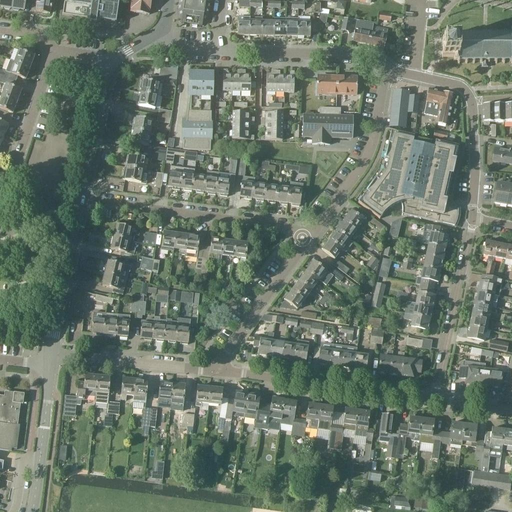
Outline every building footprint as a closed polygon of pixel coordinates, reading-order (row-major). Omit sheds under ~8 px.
[(0,0),(0,6),(3,7),(4,9),(9,10),(10,8),(11,8),(12,0),(0,0)] [(12,0),(11,8),(12,8),(13,11),(18,12),(19,10),(23,10),(24,0),(12,0)] [(36,4),(35,12),(49,14),(50,7),(51,2),(54,3),(54,0),(37,0),(36,4)] [(116,23),(117,13),(118,0),(62,0),(61,15),(116,23)] [(130,0),(130,9),(130,12),(148,15),(149,12),(151,1),(151,0),(130,0)] [(210,4),(209,0),(178,0),(179,0),(177,11),(181,24),(202,27),(209,16),(210,4)] [(237,35),(249,35),(249,17),(237,17),(237,35)] [(249,35),(261,35),(261,21),(262,18),(249,17),(249,35)] [(351,20),(344,19),(342,30),(349,32),(351,20)] [(261,35),(273,36),(273,22),(261,21),(261,35)] [(372,26),(373,27),(373,25),(356,21),(354,30),(352,41),(367,44),(369,33),(371,33),(372,26)] [(285,22),(273,22),(273,36),(285,36),(285,22)] [(285,36),(297,36),(297,22),(285,22),(285,36)] [(309,22),(297,22),(297,36),(309,36),(309,22)] [(371,33),(369,33),(367,44),(384,48),(387,30),(373,27),(372,26),(371,33)] [(511,30),(510,30),(510,35),(504,35),(504,33),(502,33),(502,35),(497,35),(497,33),(495,33),(495,35),(489,35),(489,33),(488,33),(487,35),(482,35),(482,33),(480,33),(480,35),(474,35),(474,33),(472,33),(472,35),(467,35),(467,33),(465,33),(465,35),(459,35),(459,33),(457,33),(457,36),(453,36),(453,40),(442,40),(442,57),(453,57),(453,61),(457,61),(457,64),(459,64),(459,62),(465,62),(465,64),(467,64),(467,62),(472,62),(472,64),(474,64),(474,62),(480,62),(480,64),(482,64),(482,68),(487,68),(487,64),(489,64),(489,62),(495,62),(495,64),(496,64),(496,62),(502,62),(502,64),(504,64),(504,62),(511,62),(511,64),(511,67),(511,30)] [(19,50),(15,62),(30,68),(35,56),(19,50)] [(5,71),(8,72),(10,73),(26,79),(30,68),(15,62),(14,62),(9,61),(5,71)] [(0,69),(0,75),(6,78),(8,72),(5,71),(0,69)] [(222,70),(222,92),(231,92),(231,75),(226,75),(226,70),(222,70)] [(231,92),(240,92),(240,71),(236,71),(236,75),(231,75),(231,92)] [(244,71),(240,71),(240,92),(249,92),(249,75),(244,75),(244,71)] [(265,93),(275,93),(275,71),(271,71),(271,76),(265,76),(265,93)] [(279,71),(275,71),(275,93),(284,93),(284,76),(279,76),(279,71)] [(289,76),(284,76),(284,93),(293,93),(293,72),(289,71),(289,76)] [(209,150),(211,75),(189,74),(188,89),(190,93),(186,125),(183,125),(183,142),(184,142),(183,149),(209,150)] [(141,88),(140,92),(157,95),(159,83),(174,86),(175,80),(149,75),(148,81),(142,80),(142,81),(140,81),(139,88),(141,88)] [(316,94),(337,95),(337,77),(317,76),(316,94)] [(337,77),(337,95),(355,95),(356,78),(337,77)] [(6,85),(2,96),(17,102),(22,90),(6,85)] [(423,114),(437,117),(440,104),(439,104),(442,92),(428,89),(425,102),(426,102),(423,114)] [(393,91),(390,117),(389,127),(405,129),(407,113),(416,114),(418,97),(408,96),(409,92),(393,91)] [(154,109),(157,95),(140,92),(139,97),(137,97),(136,104),(138,105),(137,105),(154,109)] [(440,104),(437,117),(436,123),(447,125),(453,96),(454,95),(442,92),(439,104),(440,104)] [(0,108),(13,113),(17,102),(2,96),(0,100),(0,108)] [(488,123),(493,123),(492,105),(491,105),(491,108),(489,108),(489,105),(481,105),(481,123),(483,123),(483,125),(484,126),(487,126),(488,125),(488,123)] [(493,123),(503,123),(503,105),(496,105),(496,108),(494,108),(494,105),(492,105),(493,123)] [(510,105),(503,105),(503,123),(511,122),(511,107),(510,107),(510,105)] [(340,116),(340,108),(319,108),(319,116),(303,115),(302,137),(312,138),(312,145),(329,145),(329,138),(351,139),(352,117),(340,116)] [(158,109),(157,115),(170,117),(171,112),(158,109)] [(232,112),(232,122),(253,122),(253,118),(249,118),(249,113),(232,112)] [(260,118),(260,123),(281,123),(282,113),(265,113),(265,118),(260,118)] [(169,124),(170,117),(157,115),(156,121),(169,124)] [(134,126),(133,130),(150,133),(152,120),(135,117),(135,118),(133,118),(132,125),(134,126)] [(0,120),(0,134),(3,136),(5,132),(6,132),(9,126),(8,125),(0,120)] [(232,122),(231,131),(248,131),(248,126),(253,126),(253,122),(232,122)] [(265,126),(264,132),(281,132),(281,123),(260,123),(260,126),(265,126)] [(147,146),(150,133),(133,130),(132,134),(130,134),(129,141),(131,142),(130,143),(147,146)] [(248,136),(248,131),(231,131),(231,140),(253,140),(253,136),(248,136)] [(366,198),(363,196),(357,203),(379,219),(384,213),(401,202),(402,215),(402,214),(455,226),(458,209),(441,205),(444,194),(447,195),(451,179),(447,178),(448,174),(452,174),(455,160),(452,159),(453,154),(456,155),(458,146),(435,141),(433,148),(412,143),(414,136),(390,131),(388,140),(392,140),(391,145),(387,144),(384,159),(388,160),(387,165),(383,164),(382,170),(378,176),(381,178),(378,182),(375,180),(366,192),(369,194),(366,198)] [(434,131),(433,137),(445,140),(447,134),(434,131)] [(281,141),(281,132),(264,132),(264,136),(260,136),(260,140),(281,141)] [(154,147),(152,153),(165,155),(166,149),(154,147)] [(506,152),(494,150),(491,163),(511,167),(511,159),(511,148),(507,148),(506,152)] [(164,164),(171,165),(173,150),(167,149),(164,164)] [(164,161),(165,155),(152,153),(151,159),(164,161)] [(127,163),(126,167),(143,170),(145,158),(128,154),(128,155),(126,155),(125,163),(127,163)] [(238,177),(243,178),(244,177),(246,160),(240,159),(238,177)] [(268,171),(268,166),(269,163),(262,162),(261,170),(268,171)] [(142,171),(143,170),(126,167),(125,171),(123,171),(122,179),(124,179),(123,180),(140,183),(141,176),(151,178),(152,173),(142,171)] [(170,168),(167,187),(172,188),(172,189),(179,190),(179,189),(180,189),(182,169),(170,168)] [(194,171),(182,169),(180,189),(184,189),(184,191),(191,192),(191,190),(192,190),(194,176),(194,171)] [(206,172),(206,177),(203,192),(208,193),(208,194),(215,195),(215,194),(217,179),(218,174),(206,172)] [(162,174),(156,173),(154,186),(161,186),(162,174)] [(206,177),(194,176),(192,190),(196,191),(196,192),(203,193),(203,192),(206,177)] [(251,199),(252,199),(254,184),(255,179),(244,177),(243,178),(242,182),(241,182),(239,197),(244,198),(244,199),(251,200),(251,199)] [(230,180),(217,179),(215,194),(220,194),(220,196),(227,197),(227,195),(228,195),(230,180)] [(290,189),(289,189),(287,204),(292,204),(291,206),(299,207),(299,205),(300,205),(302,190),(303,184),(291,182),(290,189)] [(266,185),(254,184),(252,199),(256,199),(256,201),(263,202),(263,200),(266,185)] [(494,199),(493,204),(494,204),(507,206),(511,207),(511,186),(510,187),(496,184),(496,186),(494,199)] [(266,185),(263,200),(268,201),(268,202),(275,203),(275,202),(277,187),(266,185)] [(289,189),(277,187),(275,202),(280,203),(280,204),(287,205),(287,204),(289,189)] [(344,221),(356,230),(363,220),(351,211),(348,215),(347,214),(343,220),(344,221)] [(372,218),(369,223),(381,232),(384,227),(372,218)] [(337,231),(349,240),(356,230),(344,221),(341,225),(340,224),(336,230),(337,231)] [(114,229),(112,237),(133,242),(135,236),(138,237),(140,230),(138,229),(117,224),(116,229),(114,229)] [(427,244),(444,247),(447,236),(442,235),(443,230),(431,227),(429,239),(422,238),(421,244),(427,245),(427,244)] [(173,249),(175,234),(171,233),(171,232),(163,231),(163,232),(160,250),(173,252),(173,249)] [(330,240),(329,240),(341,249),(346,253),(353,243),(349,240),(337,231),(334,234),(333,233),(328,239),(330,240)] [(175,234),(173,249),(180,250),(179,255),(184,256),(186,235),(182,235),(183,233),(175,232),(175,234)] [(149,245),(155,246),(156,234),(145,233),(142,244),(149,245)] [(196,259),(196,257),(199,237),(194,236),(195,235),(187,234),(187,235),(186,235),(184,256),(184,257),(196,259)] [(135,249),(132,248),(133,242),(112,237),(110,244),(112,245),(111,249),(127,253),(127,254),(134,255),(135,249)] [(221,255),(223,240),(219,240),(219,238),(212,237),(212,239),(211,239),(209,253),(216,254),(215,261),(221,262),(221,255)] [(221,255),(233,257),(235,242),(231,241),(231,240),(224,239),(223,240),(221,255)] [(334,259),(341,249),(329,240),(327,244),(326,243),(321,249),(322,250),(334,259)] [(235,242),(233,257),(240,258),(240,262),(245,262),(247,244),(243,243),(243,242),(235,241),(235,242)] [(489,262),(487,270),(494,271),(495,263),(492,262),(493,257),(494,258),(497,243),(486,241),(483,255),(489,256),(487,262),(489,262)] [(505,260),(506,260),(509,246),(497,243),(494,258),(505,260)] [(442,259),(444,247),(427,244),(427,245),(425,255),(442,259)] [(389,258),(392,249),(385,248),(383,256),(389,258)] [(425,255),(423,266),(439,270),(442,259),(425,255)] [(372,271),(378,263),(372,258),(366,266),(372,271)] [(208,260),(202,259),(200,271),(201,271),(200,276),(198,285),(205,286),(206,277),(208,260)] [(381,266),(389,268),(391,261),(382,259),(381,266)] [(104,274),(126,279),(128,273),(129,273),(131,267),(124,265),(107,261),(104,274)] [(153,261),(152,266),(151,272),(157,273),(159,262),(153,261)] [(349,270),(337,261),(333,266),(345,275),(349,270)] [(306,271),(318,280),(326,271),(314,262),(311,265),(310,264),(305,270),(306,271)] [(152,266),(141,263),(139,269),(151,272),(152,266)] [(419,285),(432,288),(434,281),(437,282),(439,270),(423,266),(420,278),(416,277),(414,285),(419,286),(419,285)] [(311,290),(318,280),(306,271),(304,275),(302,274),(298,280),(299,281),(311,290)] [(126,279),(104,274),(101,287),(113,289),(112,293),(122,296),(126,279)] [(236,274),(229,284),(234,287),(241,277),(236,274)] [(478,287),(477,292),(500,297),(503,280),(483,275),(481,281),(479,281),(479,282),(478,282),(477,286),(478,287)] [(292,290),(292,291),(304,300),(311,290),(299,281),(296,285),(295,284),(291,290),(292,290)] [(146,296),(148,285),(142,284),(140,295),(146,296)] [(229,284),(226,289),(231,292),(234,287),(229,284)] [(419,285),(415,303),(432,307),(434,295),(431,295),(432,288),(419,285)] [(168,289),(158,288),(157,296),(167,298),(168,289)] [(375,288),(373,295),(382,298),(384,290),(375,288)] [(297,310),(304,300),(292,291),(289,294),(288,293),(284,299),(285,300),(284,301),(297,310)] [(169,292),(168,297),(170,298),(169,302),(179,303),(180,293),(169,292)] [(475,304),(491,307),(496,308),(499,297),(500,297),(477,292),(477,293),(475,294),(475,298),(476,299),(475,304)] [(94,300),(105,303),(107,297),(95,295),(94,300)] [(372,300),(371,307),(380,309),(381,302),(372,300)] [(143,303),(143,302),(137,301),(135,314),(136,314),(135,319),(141,319),(142,316),(144,316),(146,303),(143,303)] [(415,303),(413,315),(429,318),(432,307),(415,303)] [(475,304),(472,315),(489,318),(491,307),(475,304)] [(315,321),(316,315),(301,312),(300,318),(315,321)] [(103,334),(105,314),(91,313),(91,319),(92,319),(91,333),(95,334),(95,335),(102,336),(103,334)] [(117,315),(105,314),(103,334),(107,335),(107,336),(114,337),(115,336),(117,315)] [(427,330),(429,318),(413,315),(412,316),(404,314),(403,320),(411,321),(410,326),(427,330)] [(129,316),(117,315),(115,336),(119,336),(119,338),(126,338),(126,337),(127,337),(129,316)] [(493,319),(489,318),(472,315),(470,326),(491,331),(493,319)] [(153,318),(153,325),(151,340),(156,340),(156,341),(163,342),(163,341),(165,322),(159,321),(159,319),(153,318)] [(367,329),(379,330),(381,320),(368,319),(367,329)] [(141,321),(141,323),(139,338),(144,339),(144,340),(151,341),(151,340),(153,325),(153,320),(146,320),(145,322),(141,321)] [(165,320),(165,322),(163,341),(168,341),(168,343),(175,343),(175,342),(176,342),(177,323),(171,322),(172,320),(165,320)] [(178,321),(177,323),(176,342),(180,343),(180,344),(187,345),(187,343),(189,328),(183,328),(184,322),(178,321)] [(324,325),(316,324),(315,335),(322,336),(324,325)] [(489,339),(491,331),(470,326),(467,338),(484,341),(485,338),(489,339)] [(341,327),(340,333),(352,335),(353,329),(341,327)] [(269,357),(272,341),(273,335),(267,334),(267,340),(260,339),(261,338),(254,337),(253,346),(259,347),(257,355),(269,357)] [(279,342),(272,341),(269,357),(281,359),(284,343),(284,339),(280,339),(279,342)] [(405,346),(421,349),(422,342),(407,339),(405,346)] [(296,345),(295,345),(293,361),(305,363),(309,342),(297,340),(296,345)] [(488,349),(506,353),(508,344),(489,340),(488,349)] [(295,345),(284,343),(281,359),(293,361),(295,345)] [(329,366),(331,350),(332,350),(333,346),(325,345),(325,349),(320,348),(317,365),(329,366)] [(492,359),(492,358),(493,353),(481,351),(471,349),(469,355),(480,357),(480,356),(492,359)] [(332,350),(331,350),(329,366),(341,368),(344,352),(332,350)] [(355,354),(344,352),(341,368),(353,370),(355,354)] [(378,373),(390,374),(392,357),(392,352),(387,352),(387,357),(380,356),(378,373)] [(390,374),(401,375),(403,358),(404,354),(398,353),(397,358),(392,357),(390,374)] [(368,355),(355,354),(353,370),(365,372),(368,355)] [(421,361),(403,358),(401,375),(413,377),(413,372),(420,372),(421,361)] [(458,379),(465,380),(464,383),(476,385),(479,364),(460,362),(458,379)] [(485,365),(479,364),(476,385),(488,387),(490,370),(484,369),(485,365)] [(502,371),(490,370),(488,387),(499,388),(502,371)] [(85,397),(96,398),(98,375),(90,374),(90,376),(85,375),(85,383),(79,382),(77,399),(65,397),(63,417),(75,418),(76,405),(81,405),(81,401),(84,401),(85,397)] [(106,376),(98,375),(96,398),(95,404),(108,405),(111,378),(106,377),(106,376)] [(126,396),(134,396),(135,379),(128,378),(128,380),(123,379),(121,400),(126,401),(126,396)] [(144,380),(135,379),(134,396),(133,402),(146,404),(148,382),(144,381),(144,380)] [(158,405),(171,407),(173,383),(165,382),(165,383),(160,383),(158,405)] [(181,384),(173,383),(171,407),(171,400),(178,401),(178,405),(184,406),(186,385),(181,385),(181,384)] [(202,403),(209,404),(211,387),(203,386),(202,387),(198,387),(196,407),(202,407),(202,403)] [(219,388),(211,387),(209,404),(221,405),(223,389),(219,389),(219,388)] [(19,426),(17,425),(20,405),(22,405),(24,395),(9,393),(4,392),(4,397),(0,396),(0,450),(11,452),(11,449),(16,450),(19,426)] [(243,419),(244,419),(246,408),(248,394),(235,392),(234,401),(228,400),(225,414),(224,419),(225,420),(231,421),(232,415),(244,417),(243,419)] [(261,430),(262,430),(265,405),(259,404),(260,396),(248,394),(246,408),(244,419),(255,421),(255,422),(254,422),(253,429),(261,430)] [(262,430),(267,431),(268,423),(281,425),(284,400),(279,399),(278,398),(273,397),(272,398),(271,398),(270,406),(265,405),(262,430)] [(284,400),(281,425),(292,427),(290,436),(298,437),(300,420),(294,419),(296,402),(284,400)] [(318,431),(321,406),(308,404),(306,421),(300,420),(298,437),(304,438),(305,429),(318,431)] [(333,407),(321,406),(318,431),(329,432),(328,436),(335,437),(335,436),(336,436),(337,426),(331,425),(333,407)] [(150,421),(151,410),(143,409),(141,427),(149,428),(150,421)] [(335,436),(335,437),(333,450),(340,452),(343,435),(341,435),(342,431),(354,433),(355,433),(358,411),(345,409),(342,427),(337,426),(336,436),(335,436)] [(355,433),(354,433),(353,437),(366,438),(365,441),(371,442),(372,439),(373,433),(373,430),(367,429),(370,412),(358,411),(355,433)] [(393,427),(391,427),(393,416),(382,414),(379,434),(392,436),(393,427)] [(418,444),(419,444),(422,419),(409,417),(408,429),(399,427),(398,439),(396,452),(395,459),(403,460),(405,438),(412,439),(412,442),(418,442),(418,444)] [(434,421),(422,419),(419,444),(433,445),(431,459),(438,460),(440,444),(442,432),(433,431),(434,421)] [(449,433),(442,432),(440,444),(449,446),(449,445),(461,447),(461,446),(464,424),(451,423),(449,433)] [(480,473),(482,453),(484,442),(475,441),(477,426),(464,424),(461,446),(475,448),(475,453),(474,460),(479,461),(477,472),(480,473)] [(502,446),(504,430),(491,428),(489,445),(489,448),(483,447),(483,453),(482,453),(480,473),(487,474),(490,452),(501,453),(502,446)] [(502,446),(511,447),(511,430),(504,429),(502,446)] [(376,463),(369,462),(368,470),(375,471),(376,463)] [(499,490),(509,491),(511,478),(501,476),(499,490)] [(412,494),(405,493),(405,499),(391,498),(389,509),(395,509),(395,507),(405,508),(404,511),(410,511),(410,509),(412,494)] [(415,497),(413,509),(428,511),(430,499),(415,497)]
